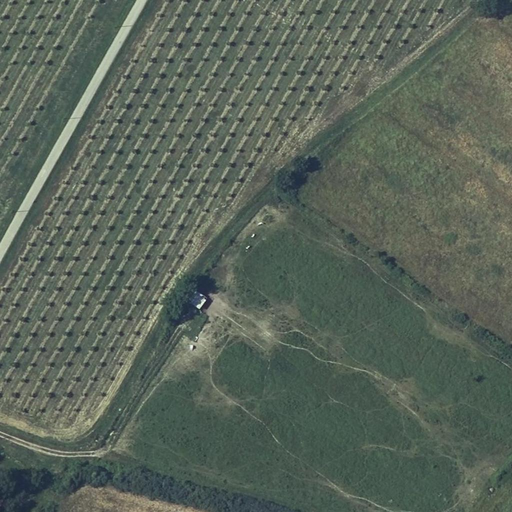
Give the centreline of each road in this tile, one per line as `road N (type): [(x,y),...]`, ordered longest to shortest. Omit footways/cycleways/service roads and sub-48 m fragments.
road 1 (track): [(0,421),(112,443),(318,148),(490,0)]
road 2 (unclassified): [(136,0),(0,244)]
